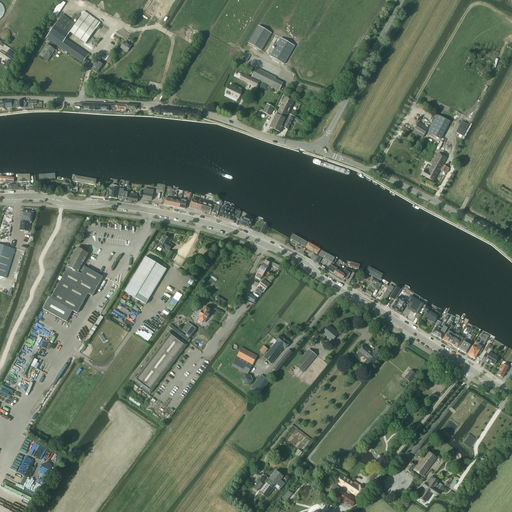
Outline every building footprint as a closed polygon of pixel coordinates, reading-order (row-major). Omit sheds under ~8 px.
[(153,0),(150,5),(157,10),(160,4),(153,0)] [(150,5),(147,10),(153,15),(157,10),(150,5)] [(55,44),(87,66),(89,63),(85,59),(88,54),(65,38),(69,32),(85,43),(100,22),(84,11),(75,24),(62,15),(46,38),(50,41),(47,45),(40,55),(46,60),(49,55),(50,56),(54,50),(52,49),(55,44)] [(271,34),(258,26),(248,43),(261,51),(271,34)] [(281,38),(270,56),(284,64),(294,46),(281,38)] [(121,47),(127,52),(131,47),(124,42),(121,47)] [(92,70),(97,74),(103,65),(98,61),(92,70)] [(256,68),(252,77),(279,91),(283,83),(275,80),(276,78),(256,68)] [(245,76),(243,81),(251,84),(253,80),(245,76)] [(230,85),(226,93),(232,95),(232,94),(239,98),(239,99),(243,91),(242,91),(243,89),(238,87),(237,89),(230,85)] [(284,100),(281,106),(290,110),(294,101),(285,97),(284,96),(282,100),(284,100)] [(3,101),(0,101),(0,109),(4,109),(4,107),(12,106),(11,101),(3,101)] [(81,103),(79,103),(79,105),(82,105),(82,110),(109,111),(109,108),(115,108),(115,104),(83,103),(82,103),(81,103)] [(263,112),(270,116),(274,108),(267,105),(263,112)] [(281,106),(276,115),(285,119),(286,117),(290,110),(281,106)] [(276,115),(269,128),(279,133),(282,127),(281,127),(283,123),(285,119),(276,115)] [(285,124),(283,128),(288,130),(294,117),(290,115),(288,118),(286,117),(285,119),(283,123),(285,124)] [(427,132),(440,140),(450,122),(437,115),(427,132)] [(461,122),(456,133),(462,136),(468,125),(461,122)] [(413,132),(423,138),(428,129),(419,123),(413,132)] [(421,175),(433,182),(440,170),(446,174),(449,169),(443,165),(446,159),(438,155),(432,164),(428,173),(424,171),(421,175)] [(39,174),(39,182),(57,180),(57,173),(39,174)] [(17,179),(17,181),(17,184),(31,183),(31,174),(17,174),(17,179)] [(72,182),(96,187),(98,178),(73,174),(72,182)] [(63,185),(62,193),(70,193),(71,190),(67,190),(68,185),(63,185)] [(109,198),(117,199),(119,188),(117,187),(117,186),(112,185),(111,189),(110,189),(109,198)] [(144,189),(142,199),(152,201),(154,190),(144,189)] [(128,193),(126,201),(137,203),(138,197),(136,197),(137,194),(133,194),(134,192),(131,192),(131,193),(128,193)] [(189,208),(200,211),(204,201),(193,198),(189,208)] [(204,201),(200,211),(210,214),(210,212),(213,213),(214,213),(215,211),(218,212),(221,203),(220,202),(219,204),(216,204),(216,205),(213,204),(204,201)] [(223,208),(222,207),(222,208),(219,216),(219,217),(232,221),(234,217),(238,219),(240,212),(235,211),(235,212),(233,211),(234,209),(230,208),(229,210),(223,208)] [(31,224),(33,213),(21,211),(19,221),(21,221),(19,230),(29,232),(30,223),(31,224)] [(252,221),(242,218),(239,224),(249,228),(252,221)] [(290,238),(305,247),(308,241),(293,233),(290,238)] [(158,245),(165,250),(165,249),(169,251),(172,245),(171,246),(168,244),(171,240),(164,236),(158,245)] [(306,247),(318,254),(321,248),(309,241),(306,247)] [(0,276),(6,278),(15,249),(0,244),(0,276)] [(82,265),(88,254),(77,248),(70,261),(67,267),(68,267),(51,299),(49,298),(43,309),(45,310),(66,322),(72,311),(77,314),(88,294),(92,296),(98,287),(103,278),(103,277),(85,267),(82,265)] [(335,257),(322,250),(319,255),(332,262),(335,257)] [(170,251),(166,257),(171,260),(175,254),(170,251)] [(124,292),(145,305),(166,270),(145,257),(124,292)] [(265,260),(260,269),(265,272),(267,273),(269,270),(267,268),(270,263),(265,260)] [(349,266),(359,269),(361,264),(351,261),(349,266)] [(330,265),(325,268),(329,271),(334,274),(342,279),(343,278),(346,280),(350,274),(350,273),(350,274),(344,270),(343,272),(342,273),(336,270),(332,267),(330,265)] [(366,272),(381,280),(384,274),(369,266),(366,272)] [(265,272),(260,269),(255,277),(260,280),(265,272)] [(257,288),(263,293),(269,285),(263,280),(257,288)] [(381,299),(386,302),(395,287),(389,284),(381,299)] [(393,293),(390,297),(391,298),(394,300),(397,295),(400,290),(396,287),(393,293)] [(248,294),(246,299),(255,304),(257,299),(248,294)] [(398,297),(392,308),(400,313),(405,305),(407,306),(417,312),(422,304),(412,298),(408,305),(406,304),(407,302),(398,297)] [(430,308),(426,306),(423,311),(426,313),(424,316),(434,323),(438,316),(428,310),(430,308)] [(209,311),(209,310),(204,307),(198,318),(197,320),(202,322),(203,321),(205,322),(209,315),(211,311),(209,311)] [(434,326),(436,327),(432,334),(434,335),(435,336),(436,336),(437,336),(437,337),(442,329),(441,330),(438,328),(441,323),(437,321),(434,326)] [(197,330),(187,323),(182,331),(191,337),(197,330)] [(170,325),(168,327),(189,342),(191,341),(170,325)] [(322,333),(332,341),(338,334),(333,330),(333,329),(331,328),(328,326),(322,333)] [(442,329),(437,337),(441,339),(448,328),(444,326),(442,329)] [(448,345),(449,345),(458,330),(459,329),(457,328),(454,333),(453,331),(446,342),(449,344),(448,345)] [(442,340),(446,342),(453,331),(449,329),(442,340)] [(451,345),(454,347),(460,335),(458,334),(460,331),(458,330),(449,345),(451,346),(451,345)] [(132,380),(150,393),(187,344),(170,331),(132,380)] [(468,334),(459,350),(462,352),(473,335),(471,334),(470,335),(468,334)] [(473,335),(462,352),(466,354),(471,345),(469,344),(471,341),(475,335),(473,334),(473,335)] [(460,335),(454,347),(457,349),(464,338),(460,335)] [(280,336),(276,341),(263,358),(271,364),(284,348),(285,349),(289,344),(280,336)] [(487,339),(483,336),(482,338),(479,343),(471,357),(472,358),(473,359),(474,358),(474,359),(478,353),(479,353),(480,353),(482,349),(482,348),(487,339)] [(474,343),(467,355),(468,355),(468,356),(470,357),(470,356),(471,357),(479,343),(475,341),(474,343)] [(268,349),(263,346),(260,351),(264,354),(268,349)] [(363,356),(367,360),(365,362),(370,366),(382,353),(377,348),(374,351),(372,350),(371,352),(363,346),(359,351),(358,352),(358,354),(357,355),(358,356),(359,357),(360,357),(361,357),(362,357),(363,356)] [(241,348),(232,365),(248,374),(257,356),(241,348)] [(272,369),(276,373),(292,353),(288,350),(272,369)] [(309,350),(295,366),(303,373),(317,356),(309,350)] [(488,361),(494,365),(498,358),(489,353),(488,355),(485,354),(481,360),(487,364),(488,361)] [(497,375),(502,378),(508,368),(502,365),(497,375)] [(405,378),(410,382),(416,375),(411,370),(405,378)] [(261,375),(251,388),(259,395),(269,381),(261,375)] [(437,458),(428,452),(417,466),(414,470),(422,477),(437,458)] [(411,463),(406,469),(410,472),(413,469),(414,470),(417,466),(416,465),(415,465),(415,466),(411,463)] [(270,479),(259,492),(266,498),(275,487),(279,490),(281,488),(283,485),(284,483),(280,480),(283,477),(275,471),(269,478),(270,479)] [(335,485),(331,492),(337,496),(352,507),(357,500),(349,495),(351,493),(359,498),(365,489),(355,482),(354,483),(341,475),(336,483),(343,488),(342,490),(335,485)] [(422,491),(420,495),(427,499),(430,496),(432,493),(436,496),(438,492),(434,489),(436,486),(439,483),(431,477),(431,478),(429,481),(428,481),(429,481),(427,484),(426,484),(424,487),(424,488),(422,490),(422,491)] [(259,481),(254,488),(258,491),(263,485),(259,481)] [(418,489),(414,495),(418,497),(418,498),(420,495),(422,491),(418,489)] [(288,491),(282,498),(285,502),(292,494),(288,491)]
